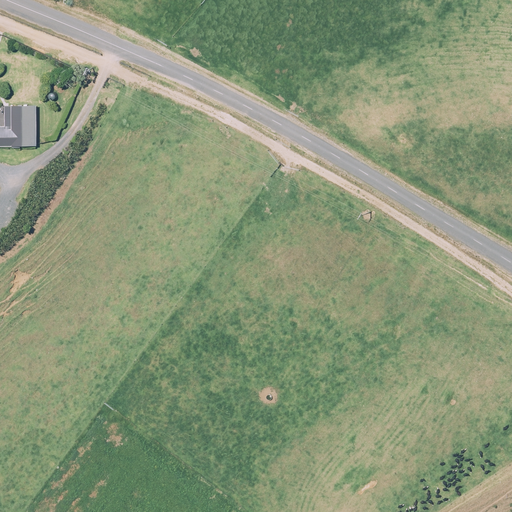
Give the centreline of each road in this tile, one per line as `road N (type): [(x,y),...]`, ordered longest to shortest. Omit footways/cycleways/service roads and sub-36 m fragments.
road 1 (track): [(511,292),(228,119),(0,21)]
road 2 (unclassified): [(511,263),(246,107),(6,0)]
